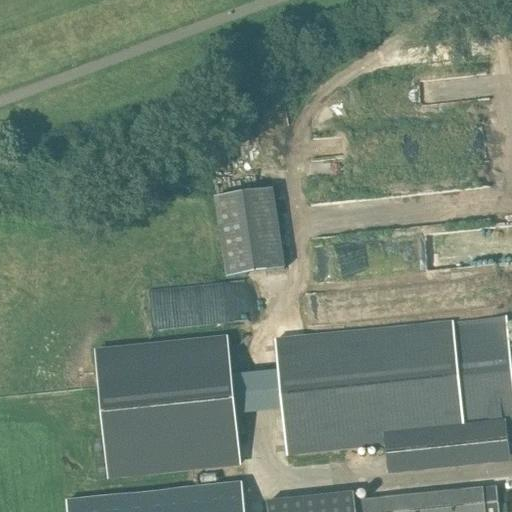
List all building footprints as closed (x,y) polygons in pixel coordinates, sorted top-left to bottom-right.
[(358,170),(383,171),(385,142),(359,141),(358,170)] [(284,270),(274,191),(216,199),(227,278),(284,270)] [(176,325),(174,289),(148,290),(150,326),(176,325)] [(511,373),(507,322),(487,324),(276,346),(279,372),(283,411),(286,451),(386,440),(390,477),(511,464),(507,428),(511,427),(511,373)] [(229,339),(96,352),(108,480),(241,466),(236,416),(233,376),(229,339)] [(283,411),(279,372),(233,376),(236,416),(283,411)] [(243,511),(241,485),(69,503),(70,511),(243,511)] [(485,511),(483,490),(463,493),(355,504),(354,494),(268,503),(268,511),(485,511)]
